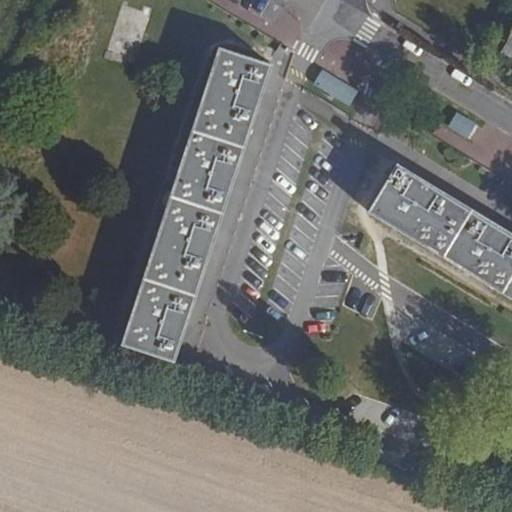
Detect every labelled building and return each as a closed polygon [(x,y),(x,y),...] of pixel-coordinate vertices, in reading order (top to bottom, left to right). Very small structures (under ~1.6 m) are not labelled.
[(146,25),(148,11),(122,7),(120,21),(146,25)] [(511,31),(501,50),(511,56),(511,31)] [(172,360),(273,65),(223,50),(123,344),(172,360)] [(311,85),(349,107),(358,92),(321,69),(311,85)] [(447,127),(467,137),(474,122),(454,113),(447,127)] [(511,295),(511,235),(398,167),(370,211),(511,295)]
